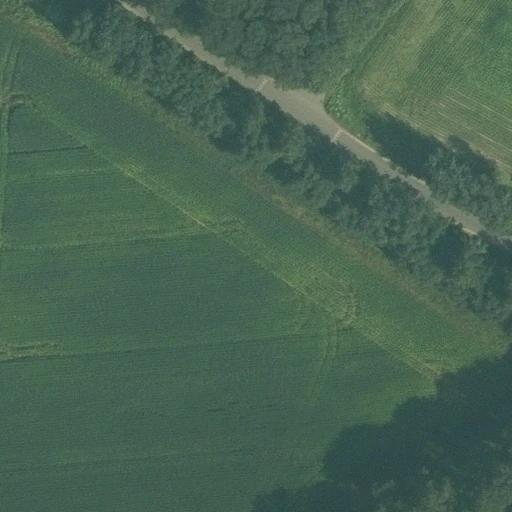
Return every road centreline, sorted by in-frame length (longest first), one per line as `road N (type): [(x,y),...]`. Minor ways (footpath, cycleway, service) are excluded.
road 1 (unclassified): [(306,111),(511,233)]
road 2 (unclassified): [(140,0),(306,111)]
road 3 (unclassified): [(306,111),(390,0)]
